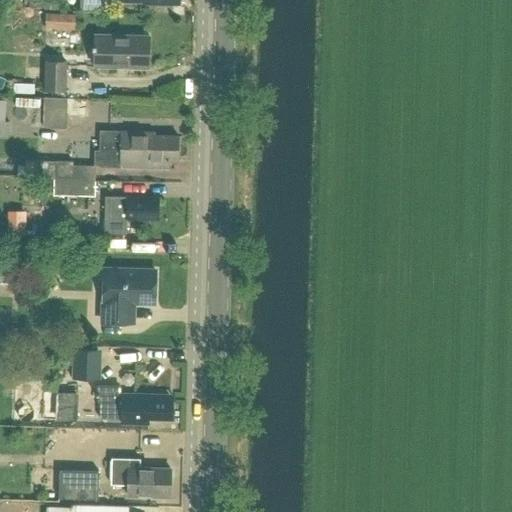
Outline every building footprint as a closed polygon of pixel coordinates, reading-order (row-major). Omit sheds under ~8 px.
[(60,28),(60,13),(46,13),(45,28),(60,28)] [(148,68),(149,36),(148,36),(95,35),(94,67),(148,68)] [(65,91),(65,77),(66,61),(42,60),(42,91),(65,91)] [(14,84),(14,93),(33,93),(34,84),(14,84)] [(64,128),(65,116),(66,98),(43,97),(42,127),(64,128)] [(161,149),(162,135),(155,135),(155,132),(109,131),(109,133),(100,133),(99,155),(110,155),(110,150),(115,150),(116,142),(122,142),(122,148),(132,148),(131,149),(154,150),(154,149),(161,149)] [(110,155),(99,155),(99,168),(170,169),(170,161),(178,161),(178,136),(162,135),(161,149),(154,149),(154,150),(131,149),(132,148),(122,148),(122,142),(116,142),(115,150),(110,150),(110,155)] [(15,178),(35,178),(35,161),(24,161),(24,165),(15,165),(15,178)] [(38,174),(96,176),(96,166),(74,165),(73,162),(38,161),(38,174)] [(95,196),(96,176),(38,174),(37,178),(54,179),(54,195),(95,196)] [(157,218),(157,200),(142,200),(142,198),(106,197),(105,234),(126,234),(126,220),(141,220),(141,218),(157,218)] [(3,232),(21,232),(21,208),(3,208),(3,232)] [(0,283),(21,284),(21,255),(0,254),(0,283)] [(137,301),(137,302),(155,302),(156,271),(104,269),(103,322),(133,323),(133,322),(130,321),(130,301),(137,301)] [(100,379),(100,349),(71,348),(70,378),(100,379)] [(172,418),(173,396),(121,394),(121,388),(99,388),(99,393),(97,393),(97,398),(99,398),(99,402),(101,402),(100,418),(122,419),(122,423),(148,423),(148,418),(172,418)] [(58,393),(57,420),(74,421),(76,394),(58,393)] [(170,497),(170,492),(171,469),(129,467),(130,458),(111,458),(111,485),(128,485),(127,495),(170,497)] [(99,497),(100,467),(60,466),(59,496),(99,497)]
